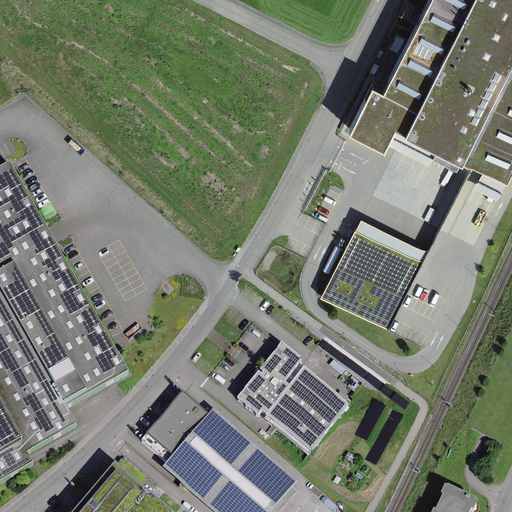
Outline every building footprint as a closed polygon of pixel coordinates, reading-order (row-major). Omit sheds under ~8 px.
[(511,179),(511,0),(430,0),(385,92),(374,87),(351,133),(386,150),(398,127),(510,183),(511,179)] [(401,51),(405,38),(397,35),(393,48),(401,51)] [(0,288),(67,406),(129,372),(10,162),(0,167),(0,288)] [(473,187),(480,171),(471,167),(464,183),(473,187)] [(422,263),(352,229),(319,297),(388,331),(422,263)] [(0,481),(33,462),(27,452),(77,424),(67,406),(0,288),(0,481)] [(266,419),(301,375),(304,371),(281,353),(240,404),(258,419),(261,415),(266,419)] [(343,408),(301,375),(266,419),(265,420),(307,453),(343,408)] [(210,417),(183,395),(141,443),(168,466),(210,417)] [(168,466),(163,472),(210,511),(274,511),(298,484),(214,412),(210,417),(168,466)] [(167,511),(113,466),(73,511),(167,511)] [(434,508),(432,511),(470,511),(472,508),(474,509),(479,500),(476,499),(477,498),(448,484),(448,486),(446,485),(442,493),(443,494),(436,509),(434,508)]
